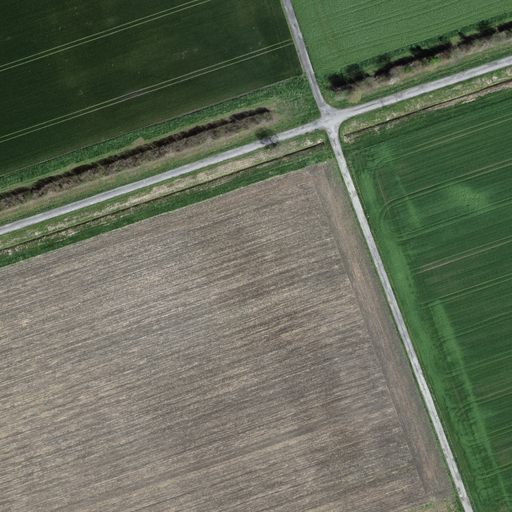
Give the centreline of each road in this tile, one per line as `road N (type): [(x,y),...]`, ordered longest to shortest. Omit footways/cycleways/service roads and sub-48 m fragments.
road 1 (track): [(472,511),(289,0)]
road 2 (track): [(511,59),(0,230)]
